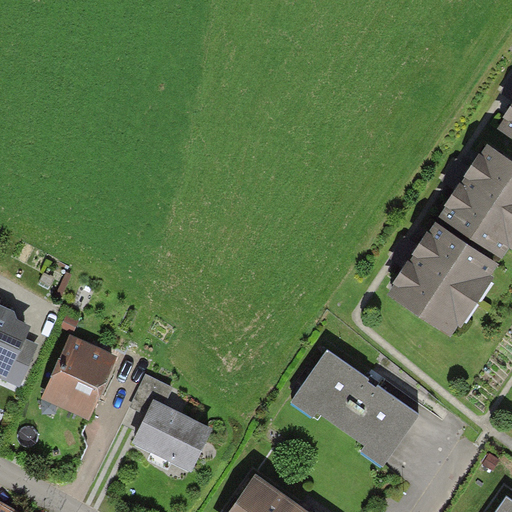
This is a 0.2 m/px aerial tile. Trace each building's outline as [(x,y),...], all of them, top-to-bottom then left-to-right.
[(511,107),(498,129),(511,138),(511,107)] [(511,245),(511,159),(489,144),(438,219),(501,262),(511,245)] [(499,264),(435,224),(388,297),(451,338),(499,264)] [(15,311),(0,304),(0,375),(1,376),(0,378),(0,379),(20,388),(40,345),(27,338),(32,327),(18,320),(15,311)] [(118,357),(70,335),(41,399),(89,420),(118,357)] [(423,414),(329,347),(290,402),(314,419),(317,414),(363,446),(359,452),(383,469),(423,414)] [(176,388),(146,374),(130,408),(146,416),(132,445),(192,473),(214,427),(168,405),(176,388)] [(308,511),(256,474),(228,511),(308,511)] [(511,511),(511,498),(507,495),(495,511),(511,511)]
